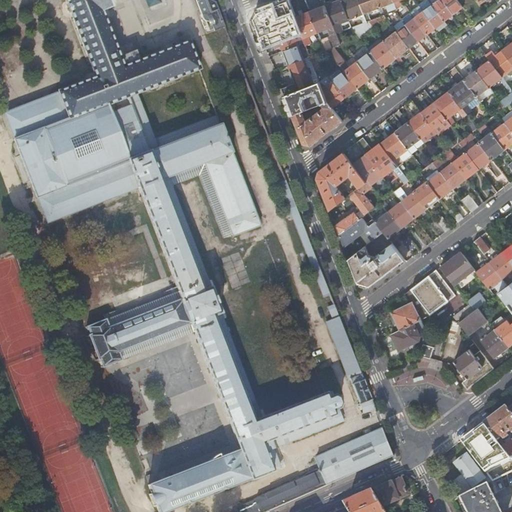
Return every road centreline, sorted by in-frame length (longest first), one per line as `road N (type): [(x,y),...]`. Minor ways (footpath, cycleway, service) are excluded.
road 1 (residential): [(299,171),(511,10)]
road 2 (residential): [(511,195),(354,316)]
road 3 (residential): [(237,11),(299,171)]
road 4 (residential): [(299,171),(354,316)]
road 5 (residential): [(297,511),(411,457)]
